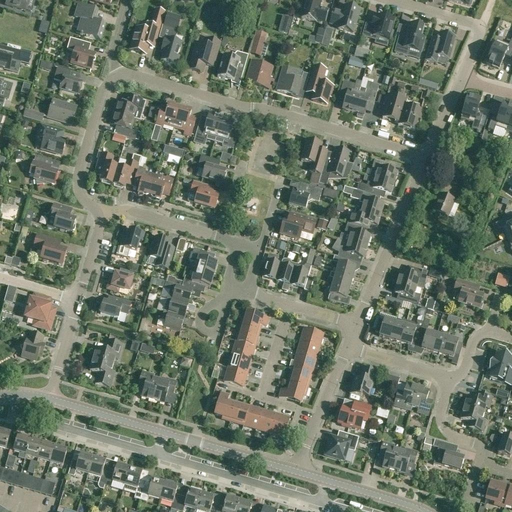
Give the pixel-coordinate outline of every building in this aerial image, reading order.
[(7,0),(6,5),(25,11),(27,0),(7,0)] [(315,21),(325,24),(329,11),(319,8),(321,0),(320,0),(306,0),(301,19),(315,23),(315,21)] [(99,41),(104,25),(94,23),(96,18),(95,18),(97,11),(79,6),(75,18),(82,20),(77,34),(99,41)] [(338,30),(353,34),(359,11),(345,7),(342,15),(332,12),(329,25),(339,27),(338,30)] [(156,10),(149,33),(136,29),(130,50),(145,55),(151,36),(157,37),(164,13),(156,10)] [(164,53),(162,62),(164,62),(165,63),(166,64),(168,64),(168,65),(170,65),(171,65),(172,64),(177,66),(179,57),(177,56),(181,44),(174,42),(174,40),(174,39),(175,38),(176,37),(175,37),(181,18),(168,15),(164,27),(170,29),(167,40),(165,39),(161,53),(164,53)] [(372,25),(366,24),(362,37),(376,41),(377,37),(388,40),(391,30),(393,30),(395,23),(394,22),(394,21),(392,20),(392,18),(385,16),(384,18),(378,16),(377,18),(374,17),(372,25)] [(407,57),(409,50),(421,53),(425,39),(421,38),(423,29),(409,25),(405,38),(399,36),(394,53),(407,57)] [(317,43),(332,46),(335,32),(321,29),(317,43)] [(253,38),(249,54),(260,57),(266,35),(255,32),(253,38)] [(455,38),(440,34),(437,44),(435,45),(430,44),(425,61),(425,62),(436,65),(438,58),(449,61),(455,38)] [(74,52),(71,64),(91,70),(95,54),(89,52),(91,45),(70,39),(67,50),(74,52)] [(213,67),(220,44),(210,41),(208,48),(197,44),(189,69),(199,73),(202,64),(213,67)] [(488,59),(485,65),(488,66),(488,67),(492,68),(499,71),(505,58),(510,60),(511,54),(511,47),(509,46),(506,51),(494,45),(491,52),(489,52),(486,58),(488,59)] [(6,55),(0,53),(0,69),(4,71),(4,70),(8,71),(11,60),(20,63),(23,52),(8,48),(6,55)] [(248,56),(237,53),(231,58),(224,56),(217,78),(233,82),(236,74),(243,76),(248,56)] [(362,70),(364,62),(350,58),(348,66),(362,70)] [(271,89),(274,81),(269,79),(272,69),(252,63),(247,82),(271,89)] [(305,89),(309,76),(303,74),(302,78),(291,75),(292,71),(284,68),(277,91),(297,97),(300,88),(305,89)] [(321,84),(323,77),(320,76),(322,70),(314,68),(307,93),(314,95),(312,102),(326,106),(329,98),(330,98),(333,88),(321,84)] [(69,79),(71,72),(57,69),(54,81),(60,83),(61,84),(60,90),(79,96),(83,83),(69,79)] [(353,113),(358,95),(353,93),(355,86),(343,82),(342,86),(340,95),(346,97),(342,110),(353,113)] [(360,89),(358,95),(353,113),(364,117),(368,103),(373,105),(379,86),(372,84),(370,92),(360,89)] [(118,102),(114,114),(134,120),(140,121),(146,102),(126,96),(123,104),(118,102)] [(390,122),(397,99),(389,96),(382,119),(390,122)] [(466,97),(461,118),(474,121),(472,127),(478,129),(482,116),(477,115),(481,101),(477,100),(478,98),(471,96),(470,98),(466,97)] [(406,101),(397,99),(390,122),(398,124),(404,106),(406,101)] [(53,102),(49,118),(71,125),(75,108),(53,102)] [(174,129),(179,109),(173,108),(174,106),(168,105),(166,114),(159,112),(155,126),(162,128),(163,125),(174,129)] [(492,117),(488,129),(494,131),(496,125),(507,129),(511,113),(511,107),(509,107),(502,105),(497,118),(492,117)] [(404,106),(398,124),(398,126),(407,129),(413,108),(404,106)] [(424,112),(413,108),(407,129),(415,131),(418,120),(421,121),(424,112)] [(179,109),(174,129),(185,132),(184,135),(191,137),(195,122),(189,120),(191,112),(186,110),(185,111),(179,109)] [(23,117),(32,120),(41,122),(43,117),(25,111),(23,117)] [(134,120),(114,114),(111,125),(125,130),(123,137),(138,142),(141,134),(130,131),(134,120)] [(216,138),(221,119),(209,115),(205,128),(199,126),(193,144),(204,147),(207,140),(214,142),(216,138)] [(221,119),(216,138),(224,141),(222,147),(233,150),(237,137),(230,135),(234,122),(221,119)] [(44,135),(38,138),(42,146),(41,150),(62,156),(66,142),(59,140),(57,137),(59,132),(46,128),(44,135)] [(318,186),(321,176),(328,153),(320,151),(321,146),(307,142),(301,162),(312,165),(309,173),(313,174),(310,184),(318,186)] [(353,165),(347,164),(350,154),(335,150),(330,167),(324,165),(319,184),(326,187),(330,174),(335,176),(336,174),(342,175),(343,172),(349,174),(347,180),(355,162),(354,162),(353,165)] [(112,186),(117,168),(111,166),(113,158),(101,154),(97,167),(104,169),(100,183),(112,186)] [(222,184),(226,171),(213,167),(214,160),(201,156),(197,169),(204,171),(202,179),(222,184)] [(54,186),(58,173),(50,171),(51,168),(48,167),(49,161),(38,158),(36,163),(33,163),(30,175),(35,176),(34,180),(36,181),(37,186),(44,185),(45,185),(45,184),(54,186)] [(376,179),(394,184),(397,173),(384,170),(386,164),(374,160),(371,171),(377,173),(376,179)] [(124,170),(117,168),(112,186),(124,190),(128,176),(135,178),(138,169),(139,166),(127,162),(124,170)] [(149,196),(155,177),(144,174),(145,171),(138,169),(135,178),(134,183),(140,185),(138,194),(143,195),(143,194),(149,196)] [(155,177),(149,196),(155,198),(155,199),(160,201),(163,192),(169,194),(174,179),(167,177),(166,180),(155,177)] [(358,185),(357,191),(365,193),(364,194),(373,196),(376,197),(378,191),(391,195),(394,184),(376,179),(374,185),(368,183),(366,187),(358,185)] [(189,202),(195,204),(215,210),(219,197),(213,195),(215,188),(194,182),(191,193),(192,194),(189,202)] [(289,205),(305,210),(307,204),(313,201),(320,203),(323,191),(301,184),(298,193),(292,192),(289,205)] [(467,207),(473,193),(461,188),(455,202),(467,207)] [(365,193),(357,191),(353,190),(350,199),(360,202),(359,204),(364,205),(362,211),(380,216),(384,205),(371,202),(373,196),(364,194),(365,193)] [(433,212),(448,218),(454,201),(440,195),(433,212)] [(54,230),(54,228),(72,234),(75,221),(64,218),(66,211),(53,207),(50,218),(47,228),(54,230)] [(349,219),(347,225),(359,228),(362,229),(364,223),(377,227),(380,216),(362,211),(360,217),(358,216),(357,221),(349,219)] [(316,222),(290,214),(288,221),(284,220),(280,235),(299,240),(303,228),(314,231),(316,222)] [(509,219),(497,224),(500,230),(505,228),(510,238),(511,236),(511,223),(511,224),(509,219)] [(359,228),(347,225),(344,235),(350,237),(348,243),(367,248),(370,237),(357,234),(359,228)] [(125,244),(120,242),(116,256),(127,259),(129,251),(136,253),(139,243),(142,243),(144,235),(129,231),(125,244)] [(50,240),(37,236),(33,248),(43,251),(40,260),(42,260),(43,262),(47,263),(48,262),(62,266),(66,252),(48,247),(50,240)] [(168,270),(171,258),(165,256),(169,243),(156,239),(154,245),(152,244),(150,251),(152,252),(150,258),(155,260),(157,262),(156,267),(168,270)] [(348,243),(337,239),(337,240),(338,240),(332,250),(336,252),(339,254),(337,258),(349,261),(351,255),(364,259),(367,248),(348,243)] [(195,271),(213,276),(217,264),(205,260),(207,254),(194,250),(192,253),(191,254),(189,260),(190,262),(197,264),(195,271)] [(276,282),(281,265),(276,264),(278,258),(269,255),(262,277),(276,282)] [(322,259),(316,257),(313,266),(319,268),(322,259)] [(349,261),(337,258),(334,257),(332,262),(338,264),(335,274),(352,280),(356,269),(352,268),(353,262),(349,261)] [(282,261),(281,265),(276,282),(290,286),(296,265),(291,264),(290,262),(288,261),(286,261),(284,261),(283,261),(282,261)] [(296,265),(290,286),(304,290),(311,267),(306,265),(303,268),(296,265)] [(431,269),(429,276),(441,280),(443,272),(431,269)] [(401,272),(398,283),(416,289),(422,290),(427,274),(416,270),(414,276),(401,272)] [(213,276),(195,271),(191,283),(184,281),(182,288),(192,291),(196,292),(198,285),(210,289),(213,276)] [(132,287),(133,285),(132,283),(132,282),(132,280),(133,274),(125,272),(124,277),(115,275),(113,281),(110,280),(107,290),(117,293),(118,289),(128,292),(129,290),(131,289),(132,288),(132,287)] [(352,280),(335,274),(331,273),(329,279),(334,280),(332,285),(349,290),(352,280)] [(308,278),(304,291),(310,293),(314,280),(308,278)] [(192,291),(182,288),(158,281),(156,287),(164,289),(164,290),(174,293),(172,300),(167,299),(188,305),(192,291)] [(479,288),(470,285),(457,281),(453,292),(460,295),(458,303),(479,310),(479,308),(481,308),(483,303),(481,302),(483,296),(477,294),(479,288)] [(416,289),(398,283),(395,294),(407,298),(406,304),(417,307),(421,296),(414,294),(416,289)] [(349,290),(332,285),(328,301),(341,305),(342,300),(346,301),(349,290)] [(49,301),(34,296),(34,297),(36,297),(34,302),(30,301),(25,318),(35,321),(34,326),(49,331),(55,311),(50,309),(50,307),(47,306),(49,301)] [(100,314),(118,320),(120,313),(127,315),(131,304),(109,298),(107,304),(103,302),(100,314)] [(163,313),(184,319),(188,305),(167,299),(165,307),(169,308),(168,314),(163,313)] [(184,319),(163,313),(161,321),(165,322),(163,328),(170,330),(173,331),(180,333),(184,319)] [(236,342),(255,347),(261,327),(266,328),(269,319),(247,313),(244,321),(242,321),(239,330),(236,342)] [(389,340),(395,323),(384,320),(385,317),(380,316),(375,332),(380,334),(379,337),(389,340)] [(460,319),(448,316),(446,322),(458,325),(460,319)] [(395,323),(389,340),(400,344),(405,326),(407,322),(401,320),(400,325),(395,323)] [(414,324),(407,322),(405,326),(400,344),(411,347),(412,343),(417,345),(420,333),(415,331),(416,330),(415,329),(416,326),(414,324)] [(422,327),(420,333),(417,345),(422,346),(421,350),(432,353),(437,336),(427,333),(428,328),(422,327)] [(300,344),(319,349),(323,335),(304,330),(300,344)] [(437,336),(432,353),(442,356),(447,339),(449,334),(443,333),(442,337),(437,336)] [(43,338),(30,335),(28,341),(27,340),(25,345),(20,348),(23,353),(21,358),(36,362),(37,357),(41,358),(45,346),(41,345),(43,338)] [(458,342),(447,339),(442,356),(453,359),(454,356),(459,357),(463,345),(457,344),(458,342)] [(93,360),(113,366),(115,360),(118,361),(122,345),(107,341),(104,351),(96,349),(93,360)] [(236,342),(232,355),(251,360),(255,347),(236,342)] [(300,344),(296,358),(315,363),(319,349),(300,344)] [(251,360),(232,355),(228,369),(247,374),(251,360)] [(490,360),(487,370),(492,371),(492,372),(490,377),(494,378),(493,380),(492,380),(492,381),(502,384),(510,386),(511,379),(511,374),(508,373),(511,362),(503,359),(504,358),(496,356),(495,362),(490,360)] [(315,363),(296,358),(294,362),(291,361),(289,369),(292,370),(311,376),(315,363)] [(113,366),(93,360),(90,371),(98,374),(95,384),(110,389),(114,373),(111,372),(113,366)] [(247,374),(228,369),(224,383),(243,388),(247,374)] [(372,388),(377,373),(362,369),(359,381),(354,379),(349,394),(361,398),(362,395),(369,397),(372,388)] [(292,370),(289,380),(308,386),(311,376),(292,370)] [(153,401),(158,381),(147,378),(148,375),(142,373),(138,386),(144,388),(141,398),(153,401)] [(399,380),(384,375),(383,377),(384,380),(393,383),(392,387),(397,388),(399,380)] [(308,386),(289,380),(286,390),(305,396),(308,386)] [(158,381),(153,401),(164,405),(167,394),(173,396),(177,383),(170,381),(169,385),(158,381)] [(411,412),(412,408),(418,388),(406,385),(403,395),(397,394),(394,407),(411,412)] [(429,392),(418,388),(412,408),(423,412),(422,415),(428,417),(432,404),(426,402),(429,392)] [(305,396),(286,390),(286,391),(281,390),(279,399),(300,405),(303,397),(305,397),(305,396)] [(243,426),(248,407),(228,401),(229,396),(220,394),(214,415),(222,418),(222,420),(243,426)] [(467,397),(464,409),(484,414),(487,403),(490,404),(492,398),(479,394),(477,400),(467,397)] [(367,420),(371,409),(354,404),(353,410),(351,411),(342,408),(338,424),(342,425),(341,427),(349,429),(350,427),(360,430),(364,418),(367,420)] [(261,411),(248,407),(243,426),(256,430),(261,411)] [(484,414),(464,409),(460,420),(471,423),(469,429),(482,433),(484,426),(480,425),(484,414)] [(261,411),(256,430),(270,434),(275,415),(261,411)] [(275,415),(270,434),(284,438),(289,419),(275,415)] [(511,430),(510,438),(503,436),(497,455),(510,458),(511,450),(511,430)] [(0,431),(0,449),(6,451),(10,434),(0,431)] [(354,453),(358,439),(341,433),(339,440),(330,437),(325,456),(344,462),(347,451),(354,453)] [(25,456),(30,440),(18,437),(13,452),(25,456)] [(42,444),(30,440),(25,456),(38,460),(42,444)] [(445,454),(446,452),(448,445),(434,441),(433,448),(437,449),(441,450),(439,458),(444,459),(442,466),(442,467),(460,472),(464,459),(445,454)] [(393,472),(399,452),(388,449),(389,445),(383,443),(379,457),(385,458),(382,468),(393,472)] [(42,444),(38,460),(50,463),(54,447),(42,444)] [(67,451),(54,447),(50,463),(62,467),(67,451)] [(399,452),(393,472),(405,475),(408,465),(413,467),(417,454),(411,452),(410,455),(399,452)] [(88,475),(93,458),(80,455),(78,462),(72,460),(68,475),(74,477),(76,472),(88,475)] [(93,458),(88,475),(101,479),(99,484),(105,486),(109,472),(103,470),(105,462),(93,458)] [(115,473),(109,472),(105,486),(111,488),(112,482),(125,486),(130,469),(117,466),(115,473)] [(142,473),(130,469),(125,486),(137,489),(136,495),(141,496),(144,486),(146,482),(139,480),(142,473)] [(3,470),(0,481),(0,482),(5,484),(9,471),(3,470)] [(15,473),(9,471),(5,484),(11,486),(15,473)] [(21,475),(15,473),(11,486),(17,487),(21,475)] [(21,475),(17,487),(23,489),(26,476),(21,475)] [(26,476),(23,489),(28,491),(32,478),(26,476)] [(38,480),(32,478),(28,491),(34,493),(38,480)] [(44,481),(38,480),(34,493),(40,494),(44,481)] [(144,486),(141,496),(140,500),(146,502),(148,497),(160,501),(165,484),(152,480),(150,488),(144,486)] [(49,483),(44,481),(40,494),(46,496),(49,483)] [(55,485),(49,483),(46,496),(52,498),(55,485)] [(510,489),(511,487),(502,484),(501,487),(490,483),(485,500),(495,503),(495,505),(505,508),(505,506),(510,489)] [(165,484),(160,501),(172,504),(171,510),(177,511),(181,497),(175,495),(177,487),(165,484)] [(181,497),(177,511),(178,511),(183,511),(184,508),(191,510),(190,511),(196,511),(197,511),(202,495),(196,493),(197,490),(191,488),(190,491),(189,491),(187,499),(181,497)] [(214,498),(202,495),(197,511),(199,511),(215,511),(217,508),(212,506),(214,498)] [(217,508),(215,511),(236,511),(239,501),(227,498),(224,505),(218,504),(217,508)] [(249,511),(252,505),(239,501),(236,511),(249,511)]
